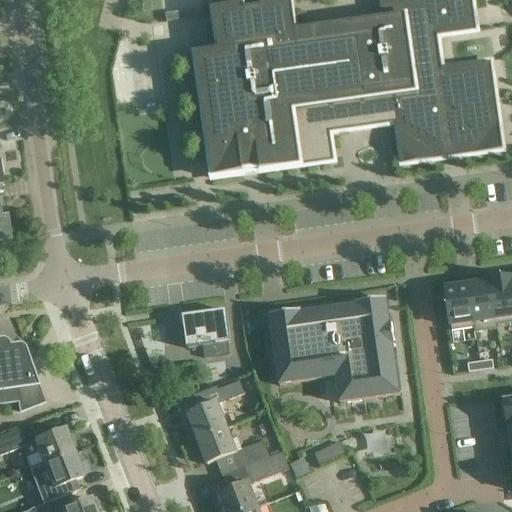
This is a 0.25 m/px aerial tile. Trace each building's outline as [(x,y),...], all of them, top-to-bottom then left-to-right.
[(219,52),(195,55),(213,180),(244,176),(244,172),(284,166),(284,170),(334,163),(330,134),(397,125),(402,166),(442,160),(442,156),(462,153),(463,158),(478,155),(503,152),(491,64),(442,71),(437,38),(472,33),(469,10),(473,10),(472,0),(378,0),(382,21),(296,33),(291,0),(211,0),(214,17),(219,52)] [(179,13),(164,15),(165,21),(165,23),(196,19),(195,16),(194,10),(179,13)] [(184,197),(134,204),(135,212),(185,205),(184,197)] [(0,241),(11,240),(8,215),(0,216),(0,214),(0,241)] [(511,279),(491,283),(497,326),(498,326),(511,324),(511,279)] [(491,283),(469,286),(475,329),(474,330),(475,335),(499,331),(498,326),(497,326),(491,283)] [(469,286),(446,290),(452,333),(474,330),(475,329),(469,286)] [(302,312),(269,316),(279,387),(336,380),(340,405),(400,397),(394,348),(395,348),(392,324),(390,325),(387,300),(355,305),(355,307),(302,314),(302,312)] [(203,347),(205,359),(225,356),(230,356),(228,344),(231,343),(229,332),(226,312),(182,318),(187,350),(203,347)] [(0,404),(18,402),(22,412),(44,404),(37,386),(38,386),(25,351),(17,346),(10,347),(9,344),(7,342),(5,341),(3,340),(0,340),(0,404)] [(492,362),(480,364),(481,373),(494,371),(492,362)] [(480,364),(467,366),(468,375),(481,373),(480,364)] [(188,416),(197,442),(228,430),(222,416),(226,414),(223,404),(245,396),(240,383),(218,391),(217,388),(193,397),(199,412),(188,416)] [(511,401),(503,403),(506,430),(508,429),(507,429),(511,428),(511,401)] [(74,454),(65,431),(48,438),(46,434),(28,441),(24,429),(0,438),(0,455),(21,448),(30,471),(42,466),(74,454)] [(222,478),(270,459),(263,443),(237,454),(228,430),(197,442),(207,466),(216,463),(222,478)] [(365,458),(391,451),(386,433),(360,440),(365,458)] [(340,445),(314,456),(319,467),(345,455),(340,445)] [(74,454),(42,466),(52,491),(83,479),(74,454)] [(218,496),(224,511),(251,511),(258,509),(249,485),(289,470),(283,455),(270,460),(270,459),(222,478),(228,492),(218,496)] [(26,499),(30,510),(51,502),(47,491),(26,499)] [(95,511),(91,500),(60,511),(54,511),(51,502),(30,510),(30,511),(95,511)]
